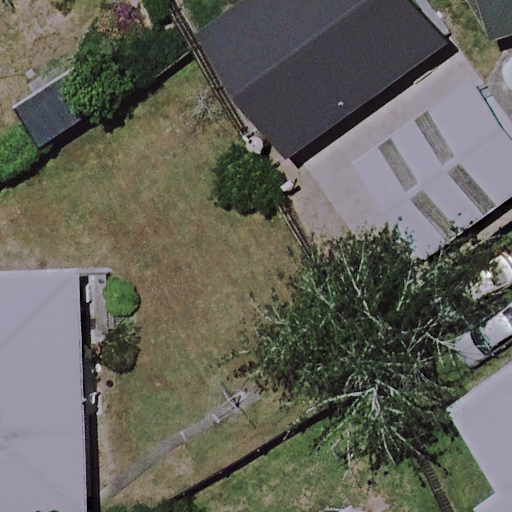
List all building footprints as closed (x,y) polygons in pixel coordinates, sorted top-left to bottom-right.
[(511,0),(503,0),(511,24),(511,0)] [(131,96),(105,51),(26,97),(52,141),(131,96)] [(511,201),(511,123),(461,64),(348,162),(437,266),(511,201)] [(0,511),(61,511),(99,511),(89,269),(0,272),(0,511)] [(511,511),(511,373),(462,410),(511,478),(511,486),(498,497),(508,511),(511,511)]
